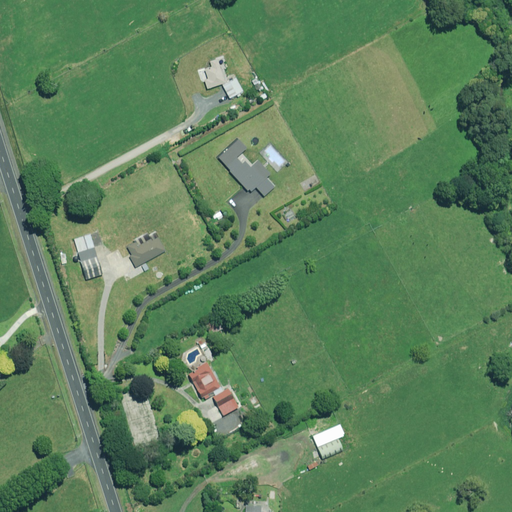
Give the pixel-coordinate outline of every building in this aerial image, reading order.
[(226,83),(217,59),(209,62),(211,68),(208,69),(209,73),(204,75),(206,80),(203,81),(206,90),(226,83)] [(243,92),(236,79),(223,86),(230,99),(243,92)] [(243,163),(236,156),(226,165),(251,192),(257,187),(265,195),(275,186),(267,177),(271,173),(259,160),(251,167),(246,161),(243,163)] [(220,212),(213,217),(216,222),(224,218),(220,212)] [(102,275),(90,235),(74,239),(86,280),(102,275)] [(165,252),(158,238),(152,241),(151,239),(138,246),(136,243),(128,248),(132,255),(129,257),(135,268),(165,252)] [(221,388),(207,363),(188,374),(202,399),(204,397),(206,400),(214,395),(213,392),(221,388)] [(238,408),(227,389),(213,398),(223,416),(238,408)] [(344,436),(340,426),(313,437),(317,447),(344,436)] [(343,451),(339,440),(318,449),(322,460),(343,451)] [(319,466),(316,461),(307,466),(309,470),(319,466)]
